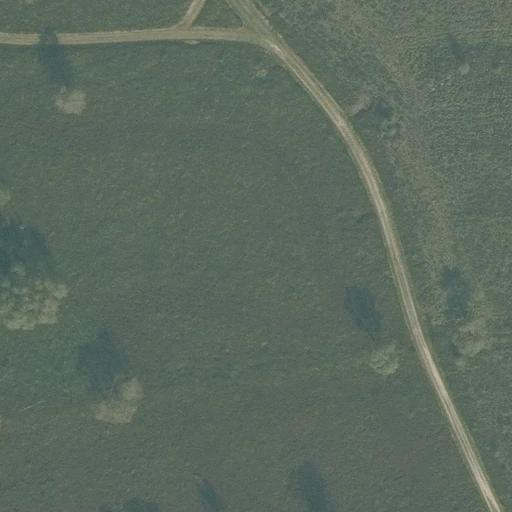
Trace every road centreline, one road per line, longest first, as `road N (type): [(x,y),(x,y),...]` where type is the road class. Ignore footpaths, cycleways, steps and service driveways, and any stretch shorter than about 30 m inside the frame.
road 1 (track): [(272,42),(343,122),(386,207),(406,294),(498,511)]
road 2 (track): [(0,38),(272,42)]
